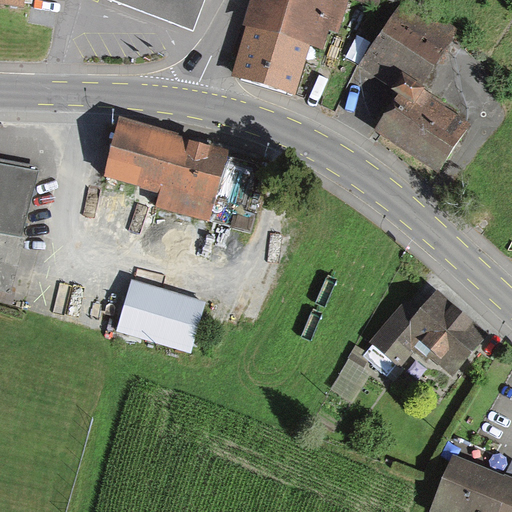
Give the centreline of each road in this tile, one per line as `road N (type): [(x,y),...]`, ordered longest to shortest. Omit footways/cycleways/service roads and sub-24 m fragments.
road 1 (unknown): [(89,92),(65,235),(82,265),(243,279),(268,232),(271,128)]
road 2 (tertiary): [(193,103),(327,156),(511,300)]
road 3 (tertiary): [(0,90),(193,103)]
